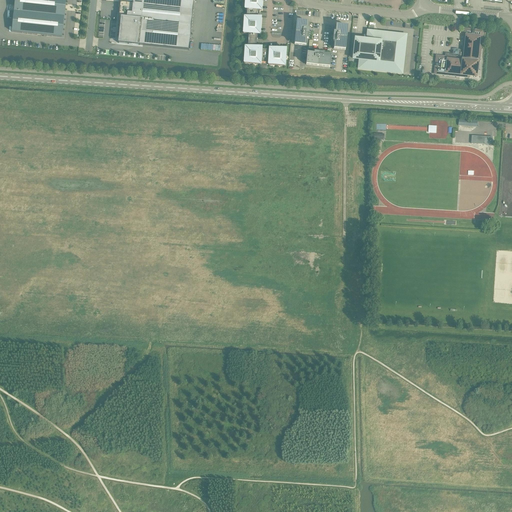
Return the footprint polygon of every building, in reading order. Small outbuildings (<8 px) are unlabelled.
[(65,0),(15,0),(12,33),(62,38),(65,0)] [(118,28),(117,33),(118,33),(119,33),(118,43),(119,43),(127,44),(128,44),(139,45),(140,46),(140,45),(189,50),(193,0),(133,0),(133,4),(120,2),(120,3),(118,23),(120,23),(120,28),(119,28),(118,28)] [(268,63),(268,65),(285,66),(286,50),(269,49),(269,50),(261,50),(262,48),(256,48),(257,35),(260,35),(261,18),(259,18),(259,10),(261,11),(261,0),(245,0),(245,9),(247,10),(246,17),(244,17),(243,34),(249,34),(248,47),(245,47),(244,64),(260,65),(261,63),(268,63)] [(297,22),(294,45),(295,45),(307,46),(310,23),(297,22)] [(348,27),(335,26),(332,49),(345,51),(348,27)] [(435,66),(436,67),(436,69),(435,69),(435,73),(466,76),(466,75),(475,76),(476,77),(475,76),(476,67),(477,67),(481,31),(477,31),(477,32),(474,31),(474,30),(472,30),(472,31),(465,30),(463,50),(458,50),(458,53),(455,52),(455,54),(445,53),(444,58),(437,58),(436,64),(435,64),(435,66)] [(359,69),(402,74),(406,36),(368,31),(367,40),(355,39),(353,59),(359,60),(359,69)] [(306,65),(329,68),(329,67),(331,55),(307,53),(306,65)] [(471,144),(492,145),(492,137),(471,136),(471,144)]
